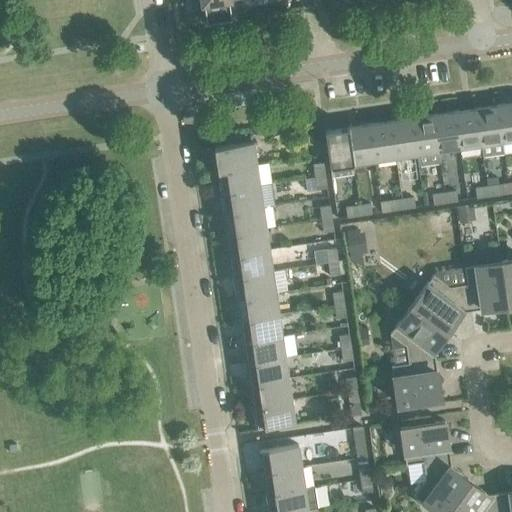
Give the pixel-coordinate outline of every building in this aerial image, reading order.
[(202,0),(206,23),(231,19),(228,0),(202,0)] [(326,0),(327,5),(328,8),(341,6),(341,5),(340,3),(340,0),(326,0)] [(511,102),(496,105),(502,142),(511,140),(511,102)] [(475,108),(480,145),(482,157),(503,154),(502,142),(496,105),(475,108)] [(475,108),(453,112),(459,148),(480,145),(475,108)] [(453,112),(432,115),(437,152),(459,148),(453,112)] [(432,115),(411,118),(416,155),(418,167),(439,163),(437,152),(432,115)] [(411,118),(389,121),(395,158),(416,155),(411,118)] [(389,121),(368,124),(373,161),(395,158),(389,121)] [(368,124),(347,128),(352,164),(373,161),(368,124)] [(353,174),(352,164),(347,128),(324,131),(331,177),(353,174)] [(310,143),(312,156),(321,155),(320,141),(310,143)] [(213,148),(217,170),(256,165),(252,142),(213,148)] [(313,164),(315,177),(325,176),(323,163),(313,164)] [(217,170),(220,192),(259,186),(256,165),(217,170)] [(325,176),(315,177),(317,190),(327,189),(325,176)] [(315,177),(304,179),(306,192),(317,190),(315,177)] [(498,185),(486,187),(488,197),(500,195),(498,185)] [(220,192),(223,213),(262,207),(259,186),(220,192)] [(488,197),(486,187),(474,188),(476,198),(488,197)] [(455,191),(444,193),(445,203),(457,201),(455,191)] [(445,203),(444,193),(432,194),(433,205),(445,203)] [(413,197),(401,199),(402,209),(414,208),(413,197)] [(402,209),(401,199),(389,201),(390,211),(402,209)] [(370,204),(357,206),(359,216),(372,214),(370,204)] [(319,207),(321,220),(331,219),(329,205),(319,207)] [(472,205),(456,208),(458,220),(474,217),(472,205)] [(359,216),(357,206),(344,207),(346,218),(359,216)] [(223,213),(226,234),(265,229),(262,207),(223,213)] [(331,219),(321,220),(323,233),(333,232),(331,219)] [(358,228),(345,230),(350,260),(362,258),(362,253),(367,252),(364,232),(358,233),(358,228)] [(226,234),(229,256),(269,250),(265,229),(226,234)] [(326,250),(327,263),(337,261),(335,248),(326,250)] [(229,256),(233,277),(272,271),(269,250),(229,256)] [(511,259),(500,262),(507,306),(511,305),(511,259)] [(337,261),(327,263),(329,276),(339,274),(337,261)] [(464,267),(466,284),(467,284),(471,311),(507,306),(500,262),(464,267)] [(233,277),(236,299),(275,293),(272,271),(233,277)] [(433,275),(411,305),(447,331),(461,313),(471,311),(467,284),(466,284),(449,287),(433,275)] [(332,293),(334,306),(344,304),(342,291),(332,293)] [(236,299),(239,320),(278,314),(275,293),(236,299)] [(344,304),(334,306),(336,319),(346,317),(344,304)] [(405,346),(408,363),(408,364),(435,360),(434,350),(447,331),(411,305),(389,334),(405,346)] [(239,320),(242,341),(281,335),(278,314),(239,320)] [(367,328),(358,329),(360,346),(369,345),(367,328)] [(338,336),(340,349),(350,347),(348,334),(338,336)] [(242,341),(245,363),(285,357),(281,335),(242,341)] [(350,347),(340,349),(342,362),(352,360),(350,347)] [(245,363),(249,384),(288,378),(285,357),(245,363)] [(408,364),(408,363),(391,366),(396,403),(440,396),(435,360),(408,364)] [(345,378),(347,391),(357,390),(355,377),(345,378)] [(249,384),(252,405),(291,400),(288,378),(249,384)] [(357,390),(347,391),(349,404),(359,403),(357,390)] [(291,400),(252,405),(255,428),(294,422),(291,400)] [(359,403),(349,404),(351,416),(360,415),(359,403)] [(405,465),(423,462),(422,461),(450,457),(444,421),(400,428),(405,465)] [(258,450),(262,473),(301,467),(298,444),(258,450)] [(355,445),(357,459),(367,457),(365,444),(355,445)] [(413,495),(435,511),(446,511),(470,481),(451,468),(450,457),(422,461),(423,462),(425,479),(413,495)] [(358,467),(360,480),(370,478),(368,465),(358,467)] [(262,473),(265,494),(304,489),(301,467),(262,473)] [(370,478),(360,480),(362,493),(372,491),(370,478)] [(470,481),(446,511),(500,511),(498,493),(488,495),(470,481)] [(390,484),(379,485),(380,494),(391,493),(390,484)] [(265,494),(267,511),(293,511),(307,510),(316,509),(313,487),(304,489),(265,494)] [(511,511),(511,491),(498,493),(500,511),(511,511)]
